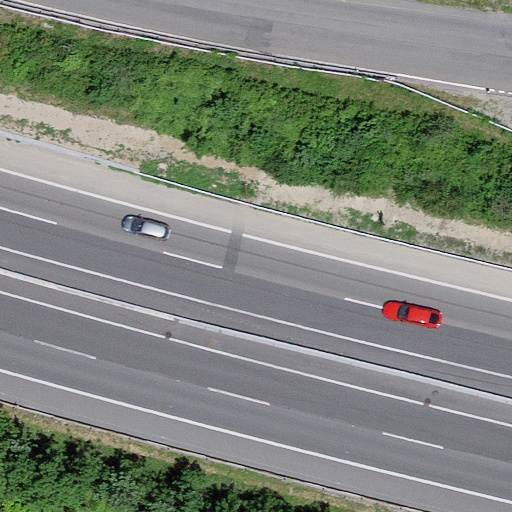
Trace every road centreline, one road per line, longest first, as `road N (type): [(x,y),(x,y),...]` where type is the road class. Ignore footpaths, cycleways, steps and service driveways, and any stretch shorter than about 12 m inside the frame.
road 1 (motorway): [(0,333),(511,467)]
road 2 (motorway): [(511,336),(0,205)]
road 3 (tertiary): [(156,0),(511,60)]
